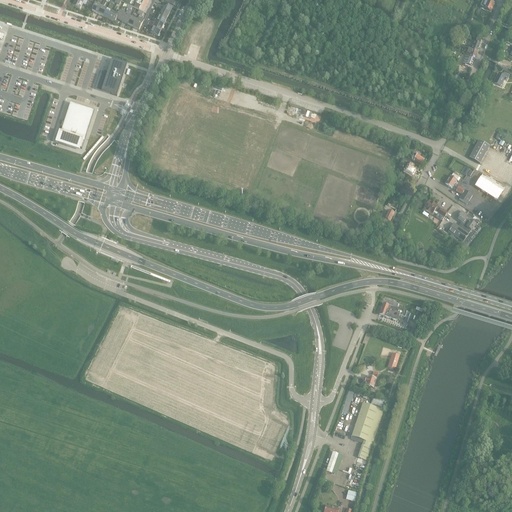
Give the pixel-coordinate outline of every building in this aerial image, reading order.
[(80,10),(83,4),(75,0),(72,6),(80,10)] [(485,11),(486,9),(491,11),(494,3),(488,0),(488,1),(486,0),(483,0),(482,4),(484,5),(482,10),(485,11)] [(96,4),(92,11),(98,14),(102,6),(96,4)] [(165,5),(162,10),(169,14),(172,9),(165,5)] [(102,6),(98,14),(103,17),(107,9),(102,6)] [(107,9),(103,17),(109,20),(113,12),(107,9)] [(162,10),(159,16),(167,20),(169,14),(162,10)] [(113,12),(109,20),(114,22),(120,11),(118,15),(113,12)] [(120,11),(114,22),(115,23),(117,19),(122,22),(126,14),(120,11)] [(126,14),(122,22),(127,25),(131,17),(126,14)] [(157,19),(156,22),(164,26),(167,20),(159,16),(155,14),(154,17),(157,19)] [(131,17),(127,25),(133,28),(137,20),(131,17)] [(137,20),(133,28),(139,30),(143,23),(144,20),(139,17),(137,20)] [(156,22),(153,27),(161,31),(164,26),(156,22)] [(158,37),(161,31),(153,27),(150,33),(158,37)] [(470,40),(468,48),(477,52),(482,40),(481,40),(474,37),(473,40),(473,41),(470,40)] [(466,57),(464,63),(469,65),(468,66),(471,67),(472,68),(474,62),(475,60),(474,60),(477,52),(468,48),(465,56),(466,57)] [(100,74),(95,90),(117,97),(127,65),(112,60),(108,73),(104,72),(103,75),(100,74)] [(497,75),(492,85),(498,88),(502,79),(506,81),(507,78),(502,75),(501,77),(497,75)] [(61,132),(58,142),(80,149),(82,149),(94,111),(92,111),(92,112),(73,105),(73,104),(71,104),(64,123),(63,128),(61,132)] [(480,164),(490,147),(479,141),(469,158),(480,164)] [(412,159),(415,160),(422,164),(424,160),(415,154),(412,159)] [(413,169),(415,166),(411,163),(406,172),(413,177),(416,171),(413,169)] [(497,201),(505,189),(483,175),(475,187),(497,201)] [(452,189),(457,181),(451,177),(445,185),(452,189)] [(462,195),(459,199),(459,200),(467,205),(473,196),(459,187),(456,192),(462,195)] [(445,218),(444,218),(447,213),(441,209),(438,207),(429,201),(429,202),(428,202),(427,201),(425,204),(426,205),(427,205),(424,210),(432,215),(435,212),(438,214),(436,217),(442,221),(445,218)] [(389,211),(385,220),(384,222),(387,224),(388,222),(390,223),(395,214),(389,211)] [(454,224),(448,231),(448,232),(463,242),(469,235),(468,235),(471,230),(472,231),(476,225),(473,223),(474,221),(462,212),(456,220),(461,223),(458,227),(454,224)] [(383,304),(379,315),(385,317),(397,321),(404,323),(404,322),(407,323),(410,313),(408,312),(398,308),(398,310),(389,307),(389,306),(383,304)] [(393,354),(388,368),(395,370),(399,356),(393,354)] [(366,379),(365,383),(366,383),(365,386),(374,389),(377,377),(378,374),(374,372),(372,378),(368,377),(367,379),(366,379)] [(357,420),(352,437),(364,441),(373,444),(378,427),(384,411),(382,410),(371,406),(363,404),(357,420)] [(364,441),(358,458),(367,461),(373,444),(364,441)] [(333,453),(326,472),(332,474),(339,455),(333,453)]
